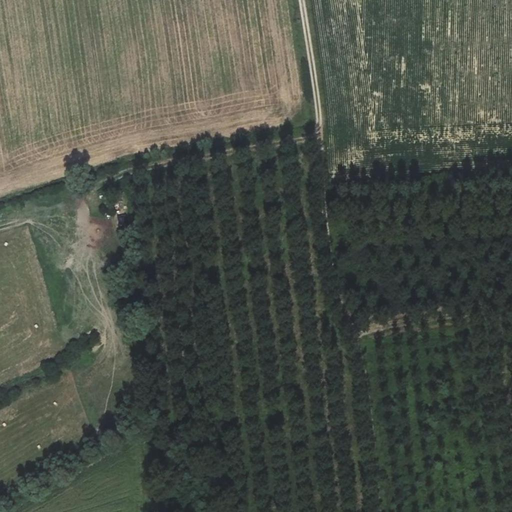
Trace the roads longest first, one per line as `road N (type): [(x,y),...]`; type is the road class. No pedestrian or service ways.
road 1 (track): [(301,0),(328,248),(366,379),(379,511)]
road 2 (track): [(354,336),(511,309)]
